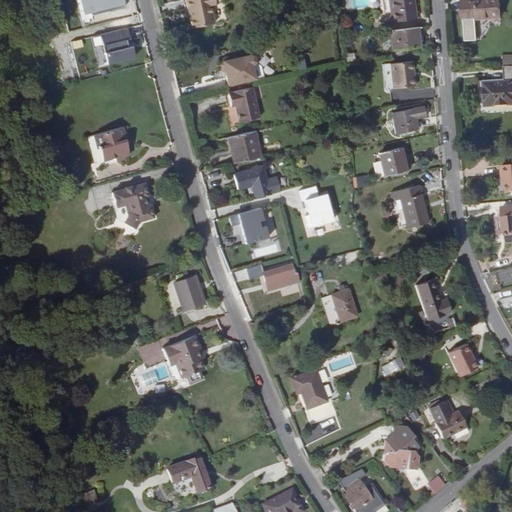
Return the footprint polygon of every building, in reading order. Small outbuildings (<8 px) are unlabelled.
[(82,0),(85,8),(89,6),(90,14),(124,6),(122,0),(82,0)] [(191,15),(194,26),(221,20),(216,0),(193,0),(196,13),(191,15)] [(386,0),(388,18),(388,21),(409,19),(407,0),(386,0)] [(476,41),(475,19),(499,18),(497,0),(461,0),(463,20),(464,41),(476,41)] [(130,36),(127,25),(99,32),(106,60),(134,53),(132,43),(128,44),(126,37),(130,36)] [(418,48),(416,28),(389,31),(391,50),(418,48)] [(217,72),(220,86),(248,80),(245,66),(246,66),(248,63),(247,58),(244,56),(243,57),(242,56),(215,62),(215,64),(213,66),(214,72),(217,72)] [(502,67),(511,66),(511,56),(501,57),(502,67)] [(302,60),(293,61),(294,69),(303,68),(302,60)] [(409,61),(388,64),(390,89),(412,87),(409,61)] [(511,66),(502,67),(503,79),(503,82),(491,82),(491,80),(478,81),(479,100),(484,99),(485,105),(511,103),(511,66)] [(235,107),(255,103),(252,87),(227,92),(230,105),(234,104),(235,107)] [(258,117),(255,103),(235,107),(238,122),(258,117)] [(424,106),(391,114),(396,135),(416,130),(414,119),(426,116),(424,106)] [(97,146),(98,149),(123,141),(123,140),(125,139),(121,126),(91,135),(95,146),(97,146)] [(235,161),(258,155),(253,131),(226,137),(229,149),(232,149),(235,161)] [(123,141),(98,149),(102,163),(106,162),(115,159),(116,162),(125,159),(124,157),(129,156),(125,144),(124,144),(123,141)] [(399,148),(378,154),(384,176),(405,170),(399,148)] [(503,176),(503,183),(505,193),(511,192),(511,165),(499,167),(500,177),(503,176)] [(247,199),(262,195),(255,168),(226,175),(230,189),(244,186),(247,199)] [(352,177),(353,186),(365,186),(364,176),(352,177)] [(132,229),(135,222),(152,216),(149,205),(147,205),(144,195),(146,195),(142,183),(109,193),(113,207),(122,205),(125,214),(121,222),(132,229)] [(316,186),(291,192),(293,203),(297,202),(301,217),(297,218),(300,229),(325,223),(316,186)] [(427,224),(417,186),(389,194),(391,203),(398,201),(406,230),(427,224)] [(110,209),(113,207),(109,193),(105,194),(110,209)] [(109,216),(121,222),(125,214),(122,205),(113,207),(110,209),(111,214),(109,216)] [(511,206),(499,207),(499,210),(500,216),(494,216),(495,234),(501,233),(503,233),(504,242),(511,240),(511,206)] [(230,214),(232,224),(235,223),(240,244),(263,238),(260,227),(256,228),(252,209),(230,214)] [(269,289),(297,281),(294,273),(292,274),(289,264),(261,272),(264,281),(266,281),(269,289)] [(176,280),(184,305),(206,297),(201,282),(199,283),(198,280),(200,279),(198,272),(176,280)] [(432,279),(415,284),(426,317),(449,310),(443,292),(437,294),(432,279)] [(334,305),(350,300),(347,290),(330,296),(334,305)] [(206,297),(184,305),(185,307),(207,300),(206,297)] [(356,316),(350,300),(334,305),(339,322),(356,316)] [(436,329),(452,325),(449,316),(434,320),(436,329)] [(198,345),(193,333),(161,346),(166,359),(172,356),(180,375),(185,373),(188,380),(201,375),(197,368),(202,365),(198,355),(195,347),(198,345)] [(456,370),(474,361),(472,357),(469,359),(466,353),(469,351),(465,343),(447,351),(456,370)] [(477,366),(474,361),(456,370),(458,375),(477,366)] [(298,419),(322,408),(308,372),(283,381),(289,396),(293,394),(299,410),(295,412),(298,419)] [(444,401),(428,408),(442,437),(465,425),(458,410),(450,414),(444,401)] [(326,417),(322,408),(298,419),(301,426),(326,417)] [(413,469),(419,453),(412,453),(410,450),(414,447),(407,437),(411,435),(403,426),(394,424),(390,426),(388,438),(382,437),(381,443),(384,444),(383,448),(379,450),(378,456),(386,466),(390,466),(395,463),(403,464),(403,468),(413,469)] [(208,488),(197,458),(163,469),(168,485),(177,481),(178,485),(182,483),(181,480),(189,477),(195,493),(208,488)] [(364,472),(361,467),(355,470),(359,475),(361,474),(364,472)] [(355,470),(344,476),(349,483),(341,488),(345,494),(342,495),(353,511),(355,509),(356,511),(372,511),(382,505),(361,474),(359,475),(355,470)] [(426,484),(433,493),(441,487),(434,478),(426,484)] [(290,490),(261,505),(264,511),(288,511),(291,511),(292,511),(301,511),(302,511),(290,490)] [(468,491),(464,497),(475,505),(477,506),(481,499),(468,491)] [(464,497),(463,497),(458,504),(470,511),(475,505),(464,497)] [(132,511),(128,501),(119,506),(121,511),(132,511)] [(210,509),(210,511),(233,511),(231,503),(210,509)]
